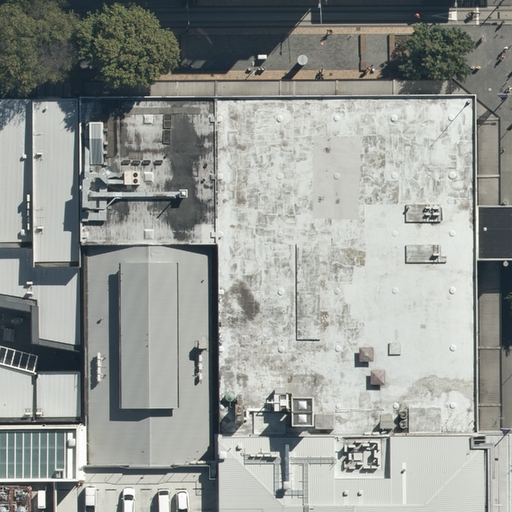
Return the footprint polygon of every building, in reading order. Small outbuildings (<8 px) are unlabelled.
[(476,118),(475,99),(219,100),(221,247),(221,434),(476,435),(476,263),(476,233),(476,210),(476,118)] [(0,300),(34,306),(36,101),(0,100),(0,300)] [(219,100),(84,101),(85,248),(221,247),(219,100)] [(85,248),(84,101),(36,101),(34,306),(34,338),(86,347),(85,248)] [(221,247),(85,248),(86,347),(86,361),(87,421),(87,463),(223,464),(221,434),(221,247)] [(35,374),(0,364),(0,421),(38,421),(38,374),(35,374)] [(86,373),(38,374),(38,421),(87,421),(86,373)] [(0,421),(0,511),(87,511),(87,463),(87,421),(38,421),(0,421)] [(491,511),(490,444),(476,435),(221,434),(223,464),(223,511),(491,511)] [(87,463),(87,511),(223,511),(223,464),(87,463)]
